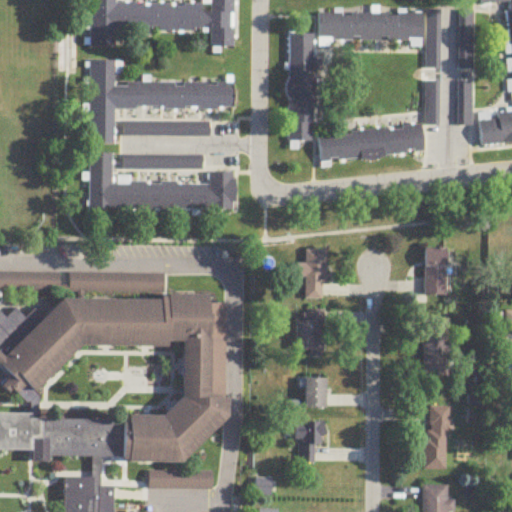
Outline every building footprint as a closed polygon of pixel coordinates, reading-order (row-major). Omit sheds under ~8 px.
[(85,0),(108,0),(108,1),(206,0),(227,0),(228,41),(208,41),(208,21),(111,22),(111,53),(86,53),(85,0)] [(315,8),(416,11),(416,38),(314,35),(315,8)] [(422,9),(435,10),(434,65),(421,65),(422,9)] [(455,10),(468,10),(467,65),(454,65),(455,10)] [(283,131),(283,29),(310,29),(310,131),(283,131)] [(85,57),(110,57),(111,83),(227,81),(228,104),(112,106),(112,137),(86,138),(85,57)] [(422,79),(435,79),(435,124),(422,124),(422,79)] [(455,79),(468,79),(468,124),(455,124),(455,79)] [(474,117),(511,111),(511,138),(477,143),(474,117)] [(119,119),(211,119),(211,132),(119,132),(119,119)] [(420,149),(319,160),(316,134),(417,122),(420,149)] [(233,166),(233,204),(89,204),(89,153),(108,153),(108,180),(207,180),(207,166),(233,166)] [(120,153),(202,153),(202,166),(120,165),(120,153)] [(424,298),(446,298),(446,250),(424,250),(424,298)] [(325,252),(306,251),(305,265),(295,265),(295,279),(305,279),(304,301),(324,301),(325,252)] [(0,265),(58,266),(58,285),(0,284),(0,265)] [(66,266),(161,268),(160,288),(67,288),(66,266)] [(0,511),(0,410),(27,410),(27,414),(37,414),(112,415),(112,405),(153,406),(174,388),(174,336),(72,336),(22,384),(0,358),(0,341),(35,307),(55,288),(67,288),(160,288),(223,289),(223,408),(175,455),(125,454),(100,453),(98,453),(88,453),(44,451),(44,458),(32,457),(26,457),(26,450),(0,449),(0,511)] [(0,341),(35,307),(31,303),(21,313),(12,303),(1,313),(0,311),(0,396),(18,397),(15,391),(22,384),(0,358),(0,341)] [(324,311),(306,311),(306,321),(295,321),(295,353),(324,353),(324,311)] [(422,379),(449,379),(449,318),(422,318),(422,379)] [(93,381),(91,379),(90,376),(90,374),(91,371),(93,369),(95,368),(97,367),(100,368),(102,369),(104,370),(105,373),(105,375),(105,377),(104,380),(102,381),(100,382),(97,383),(95,382),(93,381)] [(326,381),(305,381),(305,411),(326,411),(326,381)] [(22,384),(15,391),(18,397),(22,402),(27,410),(27,414),(37,414),(38,402),(38,395),(29,396),(22,384)] [(447,409),(430,409),(430,433),(423,433),(423,472),(447,473),(447,409)] [(315,465),(315,447),(323,447),(323,425),(295,424),(295,443),(299,443),(299,465),(315,465)] [(88,453),(87,473),(84,473),(60,472),(60,511),(111,511),(111,492),(111,482),(98,482),(98,478),(98,453),(88,453)] [(150,486),(150,468),(213,467),(213,485),(150,486)]
